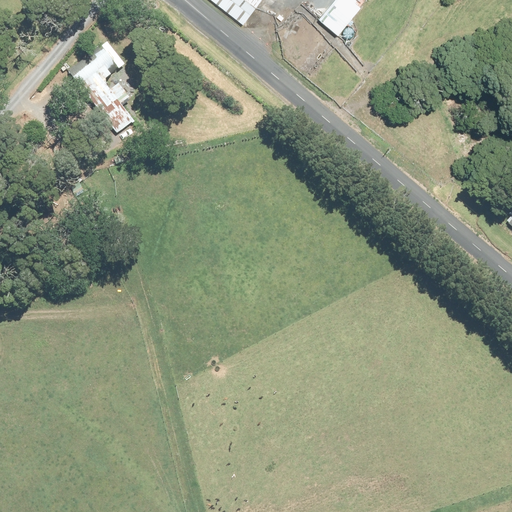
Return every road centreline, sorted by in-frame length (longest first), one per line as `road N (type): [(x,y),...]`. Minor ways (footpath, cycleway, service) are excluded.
road 1 (unclassified): [(183,0),(511,282)]
road 2 (track): [(0,104),(97,0)]
